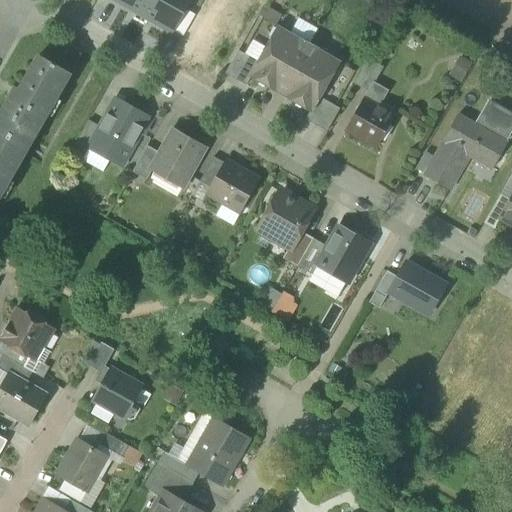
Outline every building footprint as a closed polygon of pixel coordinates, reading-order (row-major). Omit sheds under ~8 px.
[(114,0),(142,16),(150,0),(114,0)] [(150,0),(142,16),(171,32),(184,10),(189,0),(150,0)] [(195,16),(184,10),(171,32),(182,38),(195,16)] [(298,19),(289,35),(298,40),(299,38),(309,44),(317,30),(298,19)] [(310,111),(311,112),(318,99),(320,100),(320,98),(333,77),(331,76),(339,63),(318,51),(319,49),(309,44),(299,38),(298,40),(289,35),(278,28),(270,41),(269,40),(265,48),(257,62),(256,63),(257,64),(250,77),(251,78),(275,92),(278,86),(288,92),(285,97),(310,111)] [(252,40),(244,55),(257,62),(265,48),(252,40)] [(225,74),(246,86),(251,78),(250,77),(257,64),(256,63),(257,62),(244,55),(238,51),(225,74)] [(15,87),(0,113),(0,132),(28,148),(71,74),(39,56),(20,90),(15,87)] [(450,74),(462,82),(472,65),(460,58),(450,74)] [(367,91),(369,93),(375,83),(383,68),(368,59),(354,84),(367,91)] [(389,91),(375,83),(369,93),(367,91),(363,98),(380,108),(389,91)] [(278,86),(275,92),(285,97),(288,92),(278,86)] [(305,120),(326,132),(339,109),(320,98),(320,100),(318,99),(311,112),(310,111),(305,120)] [(360,137),(376,146),(393,115),(380,108),(363,98),(345,131),(359,139),(360,137)] [(88,148),(124,168),(151,120),(116,99),(100,127),(88,148)] [(486,100),(473,125),(483,131),(497,107),(486,100)] [(511,115),(497,107),(483,131),(473,125),(455,115),(442,139),(446,141),(436,158),(426,175),(450,189),(470,155),(478,160),(482,154),(494,161),(491,167),(494,169),(508,145),(502,141),(511,123),(511,115)] [(75,145),(86,152),(88,148),(100,127),(88,121),(75,145)] [(0,197),(28,148),(0,132),(0,197)] [(152,169),(183,187),(204,150),(174,132),(164,149),(163,148),(159,154),(151,168),(152,169)] [(132,173),(146,181),(152,169),(151,168),(159,154),(147,147),(132,173)] [(425,152),(416,169),(426,175),(436,158),(425,152)] [(482,154),(478,160),(491,167),(494,161),(482,154)] [(199,184),(208,189),(221,166),(212,161),(199,184)] [(204,197),(237,216),(256,182),(223,163),(221,166),(208,189),(204,197)] [(511,173),(499,195),(510,201),(511,196),(511,173)] [(289,248),(290,248),(300,232),(312,211),(280,193),(259,231),(289,248)] [(484,222),(494,228),(499,219),(510,201),(499,195),(484,222)] [(511,226),(511,196),(510,201),(499,219),(511,226)] [(340,284),(344,286),(368,245),(337,227),(325,247),(313,269),(316,270),(317,267),(321,270),(323,267),(344,278),(340,284)] [(282,259),(297,267),(313,240),(300,232),(290,248),(289,248),(282,259)] [(325,247),(313,240),(297,267),(306,273),(309,274),(313,269),(325,247)] [(405,263),(397,277),(389,292),(429,315),(445,286),(405,263)] [(379,309),(389,292),(397,277),(386,271),(368,303),(379,309)] [(261,306),(272,312),(280,296),(270,290),(261,306)] [(0,341),(2,343),(30,358),(35,348),(39,347),(42,348),(53,330),(36,320),(35,317),(32,316),(29,316),(18,310),(0,341)] [(0,346),(0,355),(2,356),(0,360),(0,372),(9,378),(11,375),(25,383),(31,373),(24,368),(30,358),(2,343),(0,346)] [(88,367),(101,374),(114,351),(101,344),(88,367)] [(42,349),(42,348),(39,347),(35,348),(30,358),(24,368),(31,373),(34,374),(41,363),(42,364),(49,353),(42,349)] [(34,374),(43,379),(49,368),(42,364),(41,363),(34,374)] [(93,402),(125,421),(143,388),(111,370),(93,402)] [(0,394),(0,412),(27,428),(46,394),(25,383),(11,375),(9,378),(0,394)] [(198,474),(222,487),(249,440),(216,422),(203,445),(200,443),(186,467),(198,474)] [(100,446),(122,459),(129,447),(107,434),(100,446)] [(57,476),(85,492),(105,457),(79,442),(75,450),(72,449),(57,476)] [(156,463),(159,464),(166,468),(172,459),(161,453),(156,463)] [(172,459),(166,468),(192,483),(198,474),(186,467),(172,459)] [(181,503),(192,483),(166,468),(159,464),(145,489),(162,498),(165,494),(181,503)] [(196,511),(181,503),(165,494),(162,498),(154,511),(196,511)] [(35,511),(63,511),(62,511),(43,500),(35,511)] [(90,511),(69,500),(62,511),(63,511),(90,511)]
